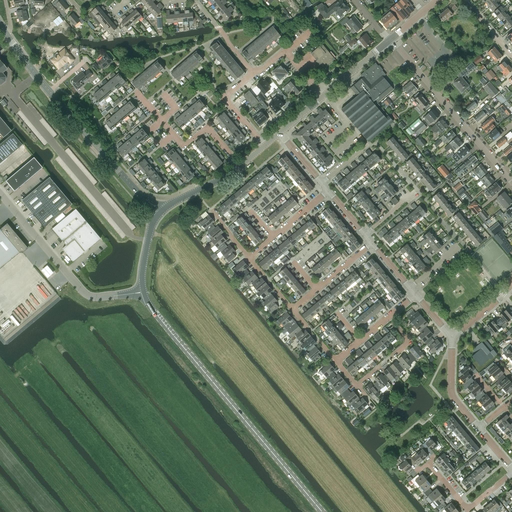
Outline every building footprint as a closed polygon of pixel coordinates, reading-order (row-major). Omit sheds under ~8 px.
[(63,13),(68,8),(61,0),(59,2),(57,0),(56,0),(52,4),(54,7),(56,5),(63,13)] [(151,0),(145,5),(148,9),(154,4),(153,2),(155,0),(151,0)] [(219,0),(218,0),(213,5),(216,9),(226,1),(224,0),(222,0),(220,2),(219,0)] [(325,6),(319,10),(325,18),(331,14),(334,11),(333,11),(335,10),(338,13),(335,15),(335,17),(338,21),(340,21),(343,17),(343,14),(345,13),(345,12),(347,11),(349,11),(349,8),(347,7),(342,1),(342,0),(338,0),(339,1),(330,8),(330,7),(327,9),(325,6)] [(405,0),(401,0),(390,10),(400,21),(414,10),(411,7),(412,6),(407,0),(406,1),(405,0)] [(497,0),(489,7),(493,11),(499,6),(497,3),(500,0),(501,0),(500,0),(497,0)] [(226,1),(216,9),(219,13),(226,8),(224,6),(227,3),(226,1)] [(154,4),(148,9),(151,13),(161,5),(160,3),(156,6),(154,4)] [(457,8),(453,3),(443,11),(444,12),(438,16),(443,22),(449,16),(450,17),(453,15),(452,14),(450,11),(452,9),(453,10),(457,8)] [(161,5),(151,13),(155,17),(161,12),(159,10),(163,7),(161,5)] [(19,22),(21,21),(23,26),(27,22),(27,20),(28,20),(25,10),(27,10),(26,6),(19,8),(20,11),(16,12),(17,16),(18,16),(19,22)] [(91,12),(94,16),(104,8),(102,6),(100,8),(98,6),(91,12)] [(500,7),(493,13),(497,17),(507,8),(506,6),(505,7),(502,9),(500,7)] [(226,8),(219,13),(222,17),(232,9),(230,7),(227,9),(226,8)] [(104,8),(94,16),(97,20),(105,14),(103,12),(105,10),(104,8)] [(507,8),(497,17),(500,21),(507,15),(505,13),(508,10),(509,10),(507,8)] [(130,11),(138,20),(142,17),(136,10),(134,12),(132,9),(130,11)] [(232,9),(222,17),(226,21),(232,15),(230,13),(234,10),(232,9)] [(381,19),(380,20),(388,29),(389,29),(390,30),(400,21),(390,10),(380,18),(381,19)] [(129,16),(135,23),(138,20),(130,11),(129,12),(131,14),(129,16)] [(73,13),(67,18),(74,26),(80,22),(82,24),(84,22),(80,17),(78,19),(73,13)] [(105,14),(97,20),(101,24),(110,15),(108,13),(106,15),(105,14)] [(110,15),(101,24),(104,27),(111,21),(109,19),(111,17),(110,15)] [(123,17),(131,26),(135,23),(129,16),(127,18),(125,15),(123,17)] [(507,15),(500,21),(504,25),(511,18),(511,15),(509,18),(507,15)] [(351,29),(353,28),(357,32),(362,28),(356,20),(357,20),(354,16),(349,20),(347,17),(340,23),(342,26),(346,23),(351,29)] [(127,30),(131,26),(123,17),(121,18),(123,21),(121,22),(127,30)] [(111,21),(104,27),(107,31),(116,23),(115,21),(112,23),(111,21)] [(116,23),(107,31),(110,34),(117,28),(115,26),(118,24),(116,23)] [(268,33),(274,40),(276,38),(277,39),(280,36),(273,28),(273,29),(271,30),(270,29),(268,31),(269,32),(268,33)] [(263,38),(269,45),(271,43),(275,41),(274,40),(268,33),(266,35),(264,34),(262,35),(264,37),(263,38)] [(354,38),(347,44),(346,45),(347,46),(349,45),(351,48),(357,43),(359,44),(361,42),(363,44),(362,45),(365,48),(373,42),(366,34),(359,39),(357,41),(354,38)] [(257,42),(263,50),(265,48),(266,48),(269,45),(263,38),(260,40),(259,38),(257,40),(258,42),(257,42)] [(209,49),(212,53),(213,52),(215,54),(214,55),(217,58),(224,52),(222,49),(223,48),(222,46),(220,47),(217,43),(218,42),(218,41),(209,49)] [(252,47),(258,54),(260,52),(260,53),(264,50),(263,50),(257,42),(255,45),(253,43),(251,45),(253,46),(252,47)] [(316,62),(319,66),(322,63),(326,67),(335,60),(334,58),(335,57),(331,52),(329,53),(322,44),(311,54),(314,57),(317,61),(316,62)] [(242,53),(241,53),(244,57),(245,57),(245,58),(249,63),(252,60),(254,61),(257,59),(255,57),(258,55),(258,54),(252,47),(249,49),(248,48),(246,50),(247,51),(243,55),(242,53)] [(487,53),(488,55),(491,58),(498,52),(494,47),(487,53)] [(62,52),(52,61),(59,69),(68,61),(70,63),(74,60),(66,51),(63,53),(62,52)] [(224,52),(217,58),(219,60),(221,64),(222,63),(229,57),(227,55),(228,53),(226,51),(225,53),(224,52)] [(498,52),(491,58),(495,63),(502,57),(498,52)] [(197,53),(188,60),(193,66),(196,64),(196,65),(203,60),(203,61),(204,61),(197,53)] [(103,59),(98,63),(103,69),(112,61),(113,60),(108,54),(106,55),(106,54),(102,57),(103,59)] [(472,61),(456,74),(459,78),(453,83),(461,93),(469,86),(464,81),(467,79),(465,77),(477,66),(476,65),(483,59),(480,55),(472,61)] [(229,57),(222,63),(224,65),(223,66),(226,69),(233,63),(231,60),(233,59),(231,57),(230,58),(229,57)] [(183,65),(188,71),(190,69),(191,70),(194,67),(193,66),(188,60),(183,65)] [(497,67),(501,72),(503,70),(508,66),(504,61),(497,67)] [(158,62),(150,70),(155,75),(157,74),(158,75),(164,69),(158,62)] [(233,63),(226,69),(228,71),(228,72),(231,75),(231,74),(238,68),(236,66),(237,65),(236,62),(234,64),(233,63)] [(357,96),(347,105),(341,110),(369,142),(393,122),(377,103),(394,89),(383,77),(386,75),(382,70),(381,71),(375,64),(365,72),(360,75),(363,78),(351,88),(357,96)] [(177,69),(183,75),(185,73),(186,74),(189,72),(188,71),(183,65),(177,69)] [(279,67),(272,73),(277,79),(279,80),(280,81),(282,79),(288,74),(283,68),(282,67),(280,66),(279,67)] [(511,70),(508,66),(503,70),(506,73),(504,75),(506,76),(511,70)] [(238,68),(231,74),(233,77),(235,80),(243,74),(241,71),(242,70),(240,68),(239,69),(238,68)] [(172,74),(178,81),(177,80),(180,78),(180,79),(184,76),(183,75),(177,69),(172,74)] [(144,74),(149,80),(151,78),(152,79),(156,77),(155,75),(150,70),(144,74)] [(491,70),(485,75),(490,81),(496,76),(491,70)] [(87,79),(88,79),(92,75),(88,71),(84,74),(82,73),(73,81),(78,87),(87,79)] [(112,74),(111,74),(112,75),(122,87),(126,83),(124,81),(119,74),(116,76),(114,73),(113,73),(112,74)] [(110,75),(110,76),(112,79),(110,81),(116,88),(118,90),(122,87),(112,75),(111,74),(110,75)] [(139,79),(144,84),(146,83),(147,84),(150,81),(149,80),(144,74),(139,79)] [(105,80),(103,81),(104,82),(112,92),(116,88),(110,81),(108,83),(106,80),(105,79),(105,80)] [(133,84),(138,89),(139,90),(138,89),(141,87),(142,88),(145,86),(144,84),(139,79),(133,84)] [(263,81),(257,86),(264,95),(270,89),(268,87),(270,85),(265,80),(263,81)] [(293,80),(283,88),(287,93),(292,89),(297,94),(302,90),(293,80)] [(103,81),(101,83),(102,83),(104,86),(102,88),(109,97),(110,97),(108,95),(112,92),(104,82),(103,81)] [(402,93),(403,95),(413,86),(410,82),(403,87),(405,90),(402,93)] [(490,82),(482,88),(485,91),(492,85),(490,82)] [(97,86),(95,88),(95,89),(104,99),(105,100),(109,97),(102,88),(100,90),(97,87),(97,86)] [(413,86),(403,95),(404,95),(406,93),(408,95),(406,96),(408,98),(417,90),(413,86)] [(95,88),(93,90),(96,93),(93,95),(99,102),(104,99),(95,89),(95,88)] [(495,88),(488,94),(492,98),(499,92),(495,88)] [(249,91),(243,96),(253,107),(258,102),(249,91)] [(260,93),(255,97),(260,103),(262,101),(265,98),(260,93)] [(414,101),(417,105),(425,99),(422,96),(422,97),(418,93),(410,100),(412,102),(414,101)] [(500,93),(495,97),(501,105),(507,100),(500,93)] [(276,95),(272,99),(273,101),(280,110),(285,106),(276,95)] [(194,99),(192,100),(193,101),(201,111),(206,107),(200,100),(197,102),(195,99),(194,99)] [(384,102),(381,104),(381,105),(385,109),(387,108),(389,107),(392,104),(388,99),(384,102)] [(427,102),(425,99),(417,105),(421,110),(420,111),(422,114),(430,107),(427,102)] [(474,101),(465,108),(469,112),(474,107),(475,108),(476,106),(477,105),(476,104),(479,102),(476,99),(474,101)] [(192,100),(191,102),(194,105),(191,107),(197,114),(201,111),(193,101),(192,100)] [(123,102),(132,112),(136,109),(130,102),(128,104),(125,101),(123,102)] [(273,101),(269,105),(276,114),(280,110),(273,101)] [(506,101),(500,106),(505,112),(509,109),(511,107),(511,106),(507,101),(506,101)] [(122,109),(128,116),(132,112),(123,102),(121,104),(124,107),(122,109)] [(186,106),(184,107),(185,108),(193,118),(197,114),(191,107),(189,109),(186,106)] [(184,107),(182,109),(183,109),(185,112),(183,114),(189,121),(193,118),(185,108),(184,107)] [(115,109),(124,119),(128,116),(122,109),(120,111),(117,108),(115,109)] [(482,111),(474,118),(477,122),(485,115),(488,113),(485,108),(482,111)] [(114,116),(119,123),(124,119),(115,109),(113,111),(116,114),(114,116)] [(320,109),(319,110),(327,120),(328,121),(328,120),(331,117),(325,110),(323,112),(320,109)] [(426,115),(427,116),(426,117),(428,120),(437,112),(435,110),(434,110),(433,109),(426,115)] [(319,110),(317,112),(319,115),(317,117),(323,124),(327,121),(328,121),(327,120),(319,110)] [(178,112),(176,114),(185,125),(189,121),(183,114),(181,116),(178,112)] [(224,113),(217,119),(220,123),(231,115),(231,114),(229,112),(229,113),(226,116),(224,113)] [(254,118),(253,118),(257,122),(256,123),(258,126),(259,125),(260,125),(267,119),(261,112),(257,115),(254,118)] [(437,112),(428,120),(430,122),(431,121),(432,122),(439,116),(438,115),(439,114),(437,112)] [(176,114),(174,116),(177,119),(175,121),(181,128),(185,125),(176,114)] [(220,123),(219,125),(222,129),(224,127),(231,121),(229,119),(232,116),(231,114),(231,115),(220,123)] [(109,115),(107,116),(115,126),(119,123),(114,116),(111,118),(109,115)] [(106,124),(105,126),(106,130),(108,132),(111,130),(115,126),(107,116),(105,118),(107,121),(105,123),(106,124)] [(312,116),(310,117),(319,127),(320,128),(320,127),(323,124),(317,117),(315,119),(312,116)] [(310,117),(308,119),(311,122),(309,124),(315,131),(318,128),(319,128),(320,128),(319,127),(310,117)] [(481,126),(484,130),(495,121),(492,117),(481,126)] [(0,134),(3,137),(10,131),(0,118),(0,134)] [(442,119),(433,126),(430,129),(434,133),(436,133),(440,130),(442,132),(448,126),(442,119)] [(224,127),(227,132),(238,123),(236,121),(233,124),(231,121),(224,127)] [(495,121),(484,130),(487,133),(498,124),(495,121)] [(413,130),(414,131),(417,135),(426,128),(422,122),(413,130)] [(227,132),(231,136),(238,130),(236,127),(239,125),(238,123),(227,132)] [(304,123),(302,125),(304,128),(305,127),(311,135),(312,135),(311,134),(315,131),(309,124),(306,126),(304,123)] [(292,134),(292,136),(295,139),(297,138),(303,145),(310,139),(308,137),(311,135),(305,127),(304,128),(297,133),(296,131),(292,134)] [(135,129),(144,140),(146,142),(150,138),(142,129),(140,131),(137,128),(135,129)] [(135,129),(133,131),(136,134),(134,136),(140,143),(144,140),(135,129)] [(238,130),(231,136),(234,140),(245,131),(243,129),(240,132),(238,130)] [(495,129),(492,132),(492,133),(489,136),(493,141),(500,135),(500,134),(503,132),(500,129),(498,132),(495,129)] [(245,131),(234,140),(238,144),(245,138),(243,136),(246,133),(245,131)] [(443,135),(439,139),(441,141),(442,141),(443,142),(445,144),(446,143),(455,135),(452,131),(445,137),(443,135)] [(510,132),(496,144),(499,148),(507,141),(505,139),(507,137),(511,134),(510,132)] [(12,133),(0,143),(0,163),(22,145),(12,133)] [(129,135),(127,136),(127,137),(136,147),(140,143),(134,136),(132,138),(129,135)] [(127,136),(125,138),(128,141),(126,143),(132,150),(136,147),(127,137),(127,136)] [(420,136),(416,139),(421,145),(424,142),(420,136)] [(447,151),(450,149),(460,141),(457,137),(449,144),(449,143),(444,148),(447,151)] [(194,144),(198,149),(208,140),(207,138),(204,140),(202,138),(194,144)] [(389,141),(387,142),(391,147),(397,143),(401,141),(399,139),(396,141),(393,138),(389,141)] [(310,139),(303,145),(306,148),(305,149),(306,150),(306,149),(307,149),(317,141),(315,139),(312,141),(310,139)] [(439,139),(433,144),(436,147),(442,142),(441,141),(439,139)] [(208,140),(198,149),(201,153),(209,147),(207,144),(210,142),(208,140)] [(306,149),(306,150),(307,149),(307,150),(310,153),(317,147),(315,145),(318,142),(317,141),(307,149),(306,149)] [(460,141),(450,149),(453,152),(463,144),(460,141)] [(120,142),(119,143),(128,154),(132,150),(126,143),(123,145),(121,142),(120,142)] [(119,143),(117,145),(120,148),(117,150),(121,155),(123,158),(124,157),(128,154),(119,143)] [(397,143),(391,147),(395,152),(401,147),(401,148),(404,145),(403,144),(400,146),(397,143)] [(511,143),(502,152),(506,155),(511,149),(511,143)] [(209,147),(201,153),(205,157),(215,148),(214,146),(211,149),(209,147)] [(456,153),(461,158),(469,151),(465,146),(456,153)] [(317,147),(310,153),(313,157),(312,158),(313,158),(313,157),(314,158),(324,149),(322,147),(319,150),(317,147)] [(401,147),(395,152),(399,157),(405,152),(405,153),(409,150),(407,148),(404,151),(401,148),(401,147)] [(215,148),(205,157),(209,161),(216,155),(214,153),(217,150),(215,148)] [(166,155),(169,159),(180,150),(178,149),(175,151),(173,149),(166,155)] [(313,157),(313,158),(314,158),(317,162),(324,156),(322,153),(325,151),(324,149),(314,158),(313,157)] [(368,149),(367,151),(377,163),(380,161),(381,160),(383,158),(377,151),(375,152),(373,154),(369,150),(368,149)] [(180,150),(169,159),(173,164),(180,157),(178,155),(181,152),(180,150)] [(367,151),(365,152),(365,153),(369,157),(367,159),(373,166),(377,163),(367,151)] [(405,152),(399,157),(403,161),(408,157),(409,157),(412,155),(411,153),(408,156),(405,153),(405,152)] [(216,155),(209,161),(212,165),(222,156),(221,154),(217,157),(216,155)] [(278,161),(282,166),(289,160),(285,155),(278,161)] [(324,156),(317,162),(320,165),(319,166),(320,166),(321,165),(321,166),(331,157),(329,155),(326,158),(324,156)] [(361,155),(359,157),(360,157),(370,169),(373,166),(367,159),(365,160),(361,156),(361,155)] [(471,155),(468,158),(469,159),(468,159),(472,164),(473,163),(474,165),(477,163),(476,161),(477,160),(473,155),(472,156),(471,155)] [(222,156),(212,165),(216,169),(223,163),(221,161),(224,158),(222,156)] [(5,181),(14,191),(42,168),(33,157),(5,181)] [(180,157),(173,164),(176,168),(187,159),(185,157),(182,160),(180,157)] [(321,165),(320,166),(320,167),(321,166),(324,170),(329,166),(330,165),(331,164),(329,162),(332,159),(331,157),(321,166),(321,165)] [(359,157),(358,158),(358,159),(362,163),(360,165),(366,172),(370,169),(360,157),(359,157)] [(406,162),(411,167),(417,163),(420,161),(419,159),(416,162),(412,158),(406,162)] [(137,165),(141,169),(151,161),(150,159),(147,162),(144,159),(137,165)] [(187,159),(176,168),(180,172),(187,166),(185,163),(188,161),(187,159)] [(464,163),(467,168),(468,167),(470,169),(471,168),(470,166),(472,164),(468,159),(464,163)] [(289,160),(282,166),(286,171),(293,165),(289,160)] [(151,161),(141,169),(144,174),(152,168),(150,165),(153,163),(151,161)] [(354,162),(352,163),(352,164),(362,176),(366,172),(360,165),(358,167),(354,162)] [(352,163),(350,165),(351,165),(355,170),(353,171),(359,179),(362,176),(352,164),(352,163)] [(417,163),(411,167),(414,172),(420,167),(421,168),(423,167),(424,165),(423,164),(420,166),(417,163)] [(459,167),(463,172),(463,171),(465,173),(467,172),(465,170),(467,168),(464,163),(459,167)] [(187,166),(180,172),(183,176),(194,167),(192,165),(189,168),(187,166)] [(293,165),(286,171),(290,176),(298,170),(293,165)] [(480,165),(474,170),(472,172),(475,175),(484,168),(480,165)] [(152,168),(144,174),(148,178),(158,169),(156,167),(153,170),(152,168)] [(194,167),(183,176),(187,180),(194,174),(192,172),(195,169),(194,167)] [(266,167),(262,171),(267,178),(267,177),(269,179),(274,175),(272,173),(271,173),(266,167)] [(420,167),(414,172),(418,177),(424,172),(425,173),(428,170),(427,168),(425,169),(423,167),(421,168),(420,167)] [(437,169),(441,173),(444,177),(449,173),(445,169),(443,170),(440,167),(437,169)] [(454,172),(457,175),(458,176),(458,175),(460,177),(462,176),(460,174),(463,172),(459,167),(454,172)] [(346,168),(345,169),(345,170),(355,182),(359,179),(353,171),(351,173),(347,168),(346,168)] [(484,168),(475,175),(475,176),(476,175),(479,179),(487,172),(484,168)] [(158,169),(148,178),(151,182),(158,176),(157,174),(160,171),(158,169)] [(345,169),(343,171),(347,176),(345,178),(351,185),(355,182),(345,170),(345,169)] [(298,170),(290,176),(294,180),(302,174),(298,170)] [(262,171),(257,175),(262,182),(267,178),(262,171)] [(424,172),(418,177),(422,181),(428,176),(429,177),(432,175),(431,173),(428,176),(425,173),(424,172)] [(302,174),(294,180),(298,185),(305,179),(302,174)] [(339,174),(337,176),(338,176),(348,188),(351,185),(345,178),(343,179),(339,175),(339,174)] [(481,180),(484,183),(491,177),(488,174),(481,180)] [(158,176),(151,182),(155,186),(165,177),(163,175),(160,178),(158,176)] [(257,175),(252,179),(258,186),(262,182),(257,175)] [(337,176),(336,177),(340,182),(338,184),(344,191),(348,188),(338,176),(337,176)] [(428,176),(422,181),(426,186),(432,181),(433,182),(436,180),(435,178),(432,181),(429,177),(428,176)] [(22,201),(26,206),(45,228),(73,204),(50,177),(22,201)] [(165,177),(155,186),(158,190),(166,184),(164,182),(167,179),(165,177)] [(491,177),(484,183),(488,187),(494,181),(491,177)] [(379,186),(374,190),(376,191),(388,181),(385,178),(382,180),(380,178),(377,181),(379,183),(377,184),(379,186)] [(252,179),(248,183),(253,190),(258,186),(252,179)] [(305,179),(298,185),(302,190),(310,184),(305,179)] [(388,181),(376,191),(377,193),(382,189),(383,191),(391,185),(388,181)] [(432,181),(426,186),(430,191),(436,186),(437,187),(440,184),(439,183),(436,185),(433,182),(432,181)] [(452,187),(452,188),(456,192),(457,191),(463,186),(460,182),(459,182),(453,187),(452,187)] [(487,191),(485,193),(488,196),(490,195),(492,197),(501,189),(499,186),(500,185),(497,183),(496,183),(496,182),(487,191)] [(248,183),(243,187),(248,194),(253,190),(248,183)] [(310,184),(302,190),(306,195),(313,189),(310,184)] [(385,193),(381,197),(382,199),(394,189),(391,185),(383,191),(385,193)] [(243,187),(238,191),(243,198),(248,194),(243,187)] [(462,187),(456,192),(459,196),(460,197),(466,192),(462,187)] [(362,191),(354,197),(357,201),(370,191),(368,189),(363,193),(362,191)] [(394,189),(382,199),(384,201),(388,197),(390,199),(397,193),(394,189)] [(238,191),(233,195),(239,202),(243,198),(238,191)] [(370,191),(357,201),(361,205),(368,198),(367,196),(371,192),(370,191)] [(433,197),(437,202),(443,197),(443,198),(446,195),(445,194),(442,196),(439,192),(433,197)] [(472,199),(466,192),(460,197),(467,205),(472,199)] [(497,198),(496,200),(503,208),(504,207),(505,208),(510,203),(510,204),(511,203),(511,201),(504,192),(497,198)] [(233,195),(229,199),(234,206),(239,202),(233,195)] [(364,208),(376,198),(374,196),(370,200),(368,198),(361,205),(364,208)] [(287,201),(292,208),(297,204),(292,197),(287,201)] [(443,197),(437,202),(441,207),(447,202),(451,200),(449,198),(446,201),(443,198),(443,197)] [(367,212),(374,205),(373,204),(377,200),(376,198),(364,208),(367,212)] [(229,199),(224,203),(229,210),(234,206),(229,199)] [(282,205),(288,212),(292,208),(287,201),(282,205)] [(447,202),(441,207),(445,211),(451,206),(451,207),(455,205),(453,203),(450,206),(447,202)] [(220,208),(218,210),(223,215),(224,214),(227,211),(229,213),(231,211),(229,210),(224,203),(219,208),(220,208)] [(374,205),(367,212),(370,215),(382,205),(381,203),(376,207),(374,205)] [(412,204),(422,217),(426,213),(420,206),(418,208),(414,203),(412,204)] [(412,212),(419,220),(422,217),(412,204),(410,206),(414,210),(412,212)] [(471,204),(469,206),(476,215),(481,211),(477,206),(474,208),(471,204)] [(277,210),(283,216),(288,212),(282,205),(277,210)] [(382,205),(370,215),(376,222),(379,220),(376,217),(381,213),(379,211),(384,207),(382,205)] [(454,210),(451,207),(451,206),(445,211),(449,216),(455,211),(455,212),(459,209),(457,208),(454,210)] [(329,207),(322,213),(324,216),(323,217),(325,219),(326,218),(333,212),(329,207)] [(52,229),(63,241),(87,221),(76,209),(52,229)] [(405,211),(415,223),(419,220),(412,212),(410,214),(406,209),(405,211)] [(273,214),(278,220),(283,216),(277,210),(273,214)] [(482,211),(479,213),(484,219),(485,220),(488,217),(483,210),(482,211)] [(407,217),(405,218),(411,226),(415,223),(405,211),(403,212),(407,217)] [(199,223),(197,224),(200,228),(202,226),(207,231),(212,226),(213,226),(212,223),(214,222),(208,215),(205,212),(201,216),(203,219),(199,223)] [(333,212),(326,218),(330,222),(337,216),(333,212)] [(453,217),(456,222),(462,217),(463,218),(466,215),(465,214),(462,216),(458,212),(453,217)] [(246,213),(236,221),(235,221),(240,226),(246,221),(244,218),(247,215),(246,213)] [(268,218),(273,224),(278,220),(273,214),(268,218)] [(397,217),(408,229),(411,226),(405,218),(403,220),(399,215),(397,217)] [(308,216),(306,218),(309,221),(306,223),(306,224),(311,230),(316,226),(316,225),(311,219),(308,216)] [(337,216),(330,222),(334,227),(341,221),(337,216)] [(400,223),(397,225),(404,232),(408,229),(397,217),(396,218),(400,223)] [(456,222),(461,227),(466,222),(467,223),(470,220),(469,219),(466,221),(463,218),(462,217),(456,222)] [(246,221),(240,226),(244,231),(250,226),(248,223),(251,220),(250,218),(246,221)] [(303,220),(301,222),(304,225),(302,227),(302,228),(301,228),(306,234),(311,230),(306,224),(306,223),(303,220)] [(87,221),(63,241),(66,245),(62,249),(74,239),(85,251),(101,238),(87,221)] [(341,221),(334,227),(338,232),(345,226),(341,221)] [(390,223),(400,235),(404,232),(397,225),(396,226),(392,221),(390,223)] [(250,226),(244,231),(248,236),(254,230),(251,227),(255,224),(254,222),(250,226)] [(466,222),(461,227),(465,232),(470,227),(471,227),(474,225),(473,223),(470,226),(467,223),(466,222)] [(1,228),(0,228),(0,268),(20,252),(21,253),(27,248),(6,223),(0,228),(1,228)] [(392,229),(390,231),(397,238),(400,235),(390,223),(388,224),(392,229)] [(298,224),(296,226),(300,229),(297,231),(297,232),(302,238),(306,234),(301,228),(302,228),(302,227),(299,224),(298,224)] [(503,228),(499,224),(491,231),(494,235),(497,233),(503,228)] [(212,226),(207,231),(211,236),(209,238),(212,241),(220,234),(223,232),(217,226),(215,228),(214,229),(212,226)] [(345,226),(338,232),(342,237),(349,231),(345,226)] [(254,230),(248,236),(252,240),(258,235),(255,232),(259,229),(260,229),(258,227),(254,230)] [(465,232),(469,237),(475,232),(478,230),(477,228),(474,231),(471,227),(470,227),(465,232)] [(294,228),(292,230),(295,233),(292,235),(292,236),(297,242),(302,238),(297,232),(297,231),(294,228)] [(383,229),(393,241),(397,238),(390,231),(388,232),(384,228),(383,229)] [(389,245),(393,241),(383,229),(381,231),(385,235),(383,237),(389,245)] [(258,235),(252,240),(256,245),(262,240),(260,237),(263,234),(264,234),(262,231),(261,232),(258,235)] [(349,231),(342,237),(346,241),(353,235),(349,231)] [(424,239),(419,243),(421,245),(433,235),(430,231),(422,238),(424,239)] [(499,231),(493,237),(507,254),(511,249),(511,248),(505,240),(506,240),(503,236),(499,231)] [(289,232),(287,234),(290,237),(288,239),(287,240),(292,246),(293,247),(296,244),(295,243),(297,242),(292,236),(292,235),(289,232)] [(475,232),(469,237),(473,241),(478,236),(479,237),(482,234),(481,233),(478,235),(475,232)] [(212,241),(209,243),(212,247),(215,245),(219,250),(225,245),(223,243),(226,241),(220,234),(212,241)] [(353,235),(346,241),(350,246),(357,240),(353,235)] [(433,235),(421,245),(423,247),(427,243),(429,245),(436,239),(433,235)] [(284,236),(282,238),(285,241),(283,244),(282,244),(287,250),(292,246),(287,240),(288,239),(284,236)] [(478,236),(473,241),(477,246),(482,241),(483,242),(486,239),(485,237),(482,240),(479,237),(478,236)] [(73,261),(85,251),(74,239),(62,249),(73,261)] [(430,247),(426,251),(427,253),(439,242),(436,239),(429,245),(430,247)] [(279,240),(277,242),(280,245),(278,248),(281,252),(283,254),(287,250),(282,244),(283,244),(279,240)] [(350,246),(349,247),(353,252),(354,251),(361,245),(357,240),(350,246)] [(407,244),(399,250),(403,254),(415,244),(414,242),(409,246),(407,244)] [(439,242),(427,253),(429,254),(430,253),(433,250),(435,252),(443,246),(439,242)] [(275,244),(273,246),(276,249),(273,252),(278,258),(283,254),(281,252),(278,248),(275,244)] [(415,244),(403,254),(406,258),(413,251),(412,250),(416,246),(415,244)] [(225,245),(219,250),(223,255),(221,257),(224,261),(227,264),(236,256),(233,253),(235,252),(229,245),(226,247),(225,245)] [(268,250),(271,253),(268,256),(273,262),(278,258),(273,252),(270,248),(268,250)] [(330,253),(336,259),(340,255),(335,249),(330,253)] [(413,251),(406,258),(409,262),(421,251),(420,249),(419,250),(415,253),(413,251)] [(421,251),(409,262),(412,265),(419,259),(418,257),(422,253),(423,253),(421,251)] [(264,253),(263,254),(266,257),(263,260),(268,266),(273,262),(268,256),(265,252),(264,253)] [(326,257),(331,263),(336,259),(330,253),(326,257)] [(259,257),(258,258),(261,261),(259,264),(264,270),(268,266),(263,260),(260,256),(259,257)] [(321,261),(326,267),(331,263),(326,257),(321,261)] [(419,259),(412,265),(415,269),(427,259),(426,257),(425,257),(421,261),(419,259)] [(365,264),(369,269),(376,263),(372,258),(365,264)] [(427,259),(415,269),(418,273),(426,266),(424,264),(428,260),(429,260),(427,259)] [(242,261),(232,270),(234,273),(239,278),(241,276),(247,272),(248,271),(246,269),(248,267),(242,261)] [(316,265),(321,271),(326,267),(321,261),(316,265)] [(376,263),(369,269),(373,274),(380,268),(376,263)] [(289,264),(279,273),(283,278),(289,272),(287,269),(290,266),(291,266),(289,264)] [(54,273),(47,265),(41,270),(48,278),(54,273)] [(311,269),(314,273),(316,275),(321,271),(316,265),(311,269)] [(350,275),(355,281),(360,277),(351,267),(349,269),(353,273),(350,275)] [(380,268),(373,274),(377,279),(384,272),(380,268)] [(289,272),(283,278),(287,282),(293,277),(291,274),(294,271),(295,271),(293,269),(289,272)] [(247,272),(241,276),(246,282),(244,284),(246,287),(251,283),(256,279),(256,278),(257,278),(251,271),(249,273),(248,271),(247,272)] [(348,277),(345,279),(350,286),(355,281),(350,275),(347,271),(345,273),(348,277)] [(384,272),(377,279),(381,283),(388,277),(384,272)] [(293,277),(287,282),(291,287),(298,282),(297,282),(295,279),(299,276),(297,273),(297,274),(293,277)] [(343,281),(340,283),(345,289),(350,286),(345,279),(342,275),(340,277),(343,281)] [(388,277),(381,283),(385,288),(393,282),(388,277)] [(256,279),(251,283),(255,288),(253,290),(256,294),(267,285),(261,278),(258,280),(256,279)] [(298,282),(291,287),(295,292),(301,287),(301,286),(299,284),(303,281),(303,280),(301,278),(301,279),(297,282),(298,282)] [(338,285),(336,287),(335,287),(340,294),(345,289),(340,283),(337,279),(335,281),(338,285)] [(393,282),(385,288),(389,293),(396,287),(393,282)] [(301,287),(295,292),(299,297),(305,291),(303,289),(307,285),(305,283),(301,286),(301,287)] [(334,289),(331,291),(336,297),(340,294),(335,287),(336,287),(332,283),(330,285),(334,289)] [(267,285),(256,294),(258,297),(261,295),(265,300),(271,295),(269,293),(272,291),(267,285)] [(329,293),(326,295),(331,301),(336,297),(331,291),(328,287),(326,289),(329,293)] [(389,293),(387,294),(391,299),(393,298),(401,292),(396,287),(389,293)] [(324,297),(321,299),(326,305),(331,301),(326,295),(323,291),(321,293),(324,297)] [(401,292),(393,298),(397,302),(404,296),(401,292)] [(265,300),(261,304),(263,307),(266,305),(269,309),(268,310),(270,313),(277,308),(278,306),(275,303),(277,301),(271,295),(265,300)] [(319,301),(317,303),(316,303),(321,309),(326,305),(321,299),(318,295),(316,297),(319,301)] [(314,305),(312,307),(317,313),(321,309),(316,303),(317,303),(313,299),(311,301),(314,305)] [(374,305),(379,311),(384,306),(379,300),(374,305)] [(310,309),(307,311),(312,317),(317,313),(312,307),(309,303),(306,305),(310,309)] [(369,309),(374,315),(379,311),(374,305),(369,309)] [(305,313),(302,315),(307,321),(312,317),(307,311),(304,307),(302,309),(305,313)] [(365,312),(370,319),(374,315),(369,309),(365,312)] [(409,324),(412,327),(423,318),(417,311),(415,313),(413,311),(407,316),(411,322),(409,324)] [(360,317),(365,323),(370,319),(365,312),(360,317)] [(498,318),(505,328),(508,325),(506,323),(510,320),(504,312),(499,316),(500,317),(498,318)] [(281,323),(285,328),(291,324),(289,321),(292,319),(286,313),(276,322),(278,325),(281,323)] [(333,315),(321,325),(325,330),(332,324),(330,322),(335,317),(333,315)] [(360,327),(365,323),(360,317),(355,321),(360,327)] [(423,318),(412,327),(414,330),(417,328),(421,333),(427,328),(425,327),(428,324),(423,318)] [(491,323),(497,331),(501,327),(503,329),(505,328),(498,318),(496,320),(495,319),(491,323)] [(325,330),(324,331),(328,336),(329,335),(342,325),(340,322),(334,327),(332,324),(325,330)] [(290,339),(295,335),(300,330),(301,330),(295,323),(293,326),(291,324),(285,328),(290,334),(287,336),(290,339)] [(493,335),(497,331),(491,323),(486,327),(487,328),(485,329),(490,335),(492,333),(493,335)] [(342,325),(329,335),(333,340),(340,334),(338,331),(343,327),(342,325)] [(388,334),(385,336),(391,343),(396,338),(385,326),(383,328),(388,334)] [(422,339),(426,344),(432,339),(430,337),(433,335),(427,328),(421,333),(417,337),(419,341),(422,339)] [(300,346),(311,337),(305,330),(302,332),(300,330),(295,335),(299,340),(297,342),(300,346)] [(340,334),(333,340),(337,344),(349,334),(347,332),(342,336),(340,334)] [(376,335),(386,347),(391,343),(385,336),(382,338),(378,333),(376,335)] [(349,334),(337,344),(341,349),(348,343),(346,341),(351,336),(349,334)] [(378,342),(375,344),(381,351),(386,347),(376,335),(373,336),(378,342)] [(311,337),(300,346),(303,349),(305,347),(309,352),(314,347),(313,345),(316,343),(311,337)] [(428,351),(431,355),(442,345),(437,339),(434,342),(432,339),(426,344),(431,349),(428,351)] [(496,354),(484,340),(472,350),(475,353),(472,356),(480,366),(489,358),(490,359),(496,354)] [(366,343),(376,355),(381,351),(375,344),(373,346),(368,341),(366,343)] [(369,350),(366,352),(372,359),(376,355),(366,343),(364,344),(369,350)] [(415,345),(409,350),(412,353),(409,355),(414,361),(419,356),(421,359),(425,356),(415,345)] [(314,363),(320,358),(321,357),(319,355),(321,353),(315,347),(314,347),(309,352),(304,356),(307,359),(310,357),(314,363)] [(507,358),(509,357),(510,359),(511,357),(511,347),(508,350),(506,348),(504,350),(506,352),(503,354),(507,358)] [(357,351),(367,363),(372,359),(366,352),(363,354),(359,349),(357,351)] [(359,358),(356,360),(362,367),(367,363),(357,351),(355,352),(359,358)] [(405,354),(398,359),(401,362),(405,368),(407,370),(411,368),(409,365),(414,361),(409,355),(407,357),(405,354)] [(347,358),(357,371),(362,367),(356,360),(354,362),(349,357),(347,358)] [(347,368),(352,375),(357,371),(347,358),(345,360),(349,366),(347,368)] [(396,361),(389,367),(399,377),(402,375),(400,372),(405,368),(401,362),(399,364),(396,361)] [(464,376),(468,372),(472,369),(471,368),(473,367),(469,362),(467,364),(468,365),(464,367),(463,366),(460,368),(461,370),(460,371),(464,376)] [(323,374),(328,379),(333,374),(332,372),(334,369),(329,363),(318,372),(321,375),(323,374)] [(487,372),(488,371),(492,375),(499,369),(495,364),(495,365),(493,363),(487,368),(484,370),(486,371),(487,372)] [(389,367),(383,372),(386,375),(384,377),(388,382),(394,378),(396,380),(399,377),(389,367)] [(499,369),(492,375),(495,380),(496,379),(498,381),(504,376),(502,374),(503,373),(499,369)] [(461,385),(464,388),(473,380),(471,377),(472,377),(468,372),(464,376),(460,379),(464,383),(461,385)] [(330,386),(333,389),(344,380),(338,374),(335,376),(333,374),(328,379),(332,384),(330,386)] [(381,374),(375,379),(377,382),(375,384),(380,390),(385,385),(387,387),(390,385),(388,382),(384,377),(381,374)] [(499,384),(503,388),(511,382),(507,377),(506,378),(504,376),(498,381),(495,384),(497,386),(499,384)] [(344,380),(333,389),(336,393),(338,391),(342,396),(348,391),(346,389),(349,387),(344,380)] [(473,380),(464,388),(465,390),(468,388),(471,392),(479,386),(475,381),(474,382),(473,380)] [(511,383),(511,382),(503,388),(507,393),(508,392),(510,394),(511,391),(511,383)] [(370,383),(364,388),(373,399),(376,396),(379,394),(378,392),(380,390),(375,384),(373,386),(370,383)] [(474,397),(476,399),(478,398),(484,393),(482,391),(483,390),(479,386),(471,392),(475,396),(474,397)] [(352,403),(358,398),(353,391),(350,394),(348,391),(342,396),(347,401),(345,403),(347,407),(352,403)] [(476,399),(475,400),(477,401),(477,402),(478,402),(479,401),(483,405),(490,399),(486,394),(486,395),(484,393),(478,398),(476,399)] [(368,404),(364,400),(362,398),(359,400),(358,398),(352,403),(356,408),(354,410),(357,413),(368,404)] [(483,405),(486,409),(484,411),(486,414),(489,411),(495,406),(493,404),(494,403),(490,399),(483,405)] [(496,423),(501,428),(507,423),(505,420),(508,417),(506,415),(496,423)] [(451,417),(445,422),(448,424),(446,426),(448,428),(449,426),(456,421),(452,416),(451,417)] [(456,421),(449,426),(453,431),(460,425),(456,421)] [(507,423),(501,428),(505,433),(511,426),(511,422),(509,425),(507,423)] [(460,425),(453,431),(457,436),(464,430),(460,425)] [(464,430),(457,436),(461,440),(468,435),(464,430)] [(468,435),(461,440),(465,445),(472,440),(468,435)] [(425,442),(423,444),(427,450),(430,448),(432,450),(435,448),(435,449),(440,445),(437,442),(434,438),(432,440),(431,439),(428,442),(427,441),(425,442)] [(472,440),(465,445),(469,450),(476,444),(472,440)] [(422,449),(417,453),(423,460),(428,456),(425,452),(427,450),(423,444),(420,447),(422,449)] [(476,444),(469,450),(473,455),(480,449),(476,444)] [(405,454),(412,463),(414,461),(417,465),(423,460),(417,453),(412,458),(410,455),(407,457),(405,454)] [(436,460),(443,467),(450,461),(444,453),(436,460)] [(403,463),(401,465),(400,465),(399,466),(399,468),(400,469),(402,470),(403,468),(406,472),(412,467),(410,465),(412,463),(405,454),(400,459),(403,463)] [(443,467),(449,475),(457,468),(450,461),(443,467)] [(481,466),(486,473),(491,469),(486,462),(481,466)] [(476,470),(482,477),(486,473),(481,466),(476,470)] [(471,474),(477,481),(482,477),(476,470),(471,474)] [(467,478),(472,485),(477,481),(471,474),(467,478)] [(418,475),(412,479),(413,480),(414,482),(415,482),(416,481),(420,486),(427,481),(422,475),(420,477),(418,475)] [(467,489),(472,485),(467,478),(462,482),(467,489)] [(423,492),(425,495),(431,490),(429,488),(431,486),(427,481),(420,486),(424,491),(423,492)] [(431,490),(425,495),(427,497),(428,497),(432,502),(441,495),(436,489),(433,492),(431,490)] [(441,495),(432,502),(438,509),(439,508),(440,509),(445,504),(443,502),(445,500),(441,495)] [(488,504),(494,511),(499,507),(500,508),(503,506),(498,500),(496,502),(494,500),(488,504)] [(442,511),(443,511),(451,511),(455,509),(451,503),(447,507),(445,504),(440,509),(442,511)]
